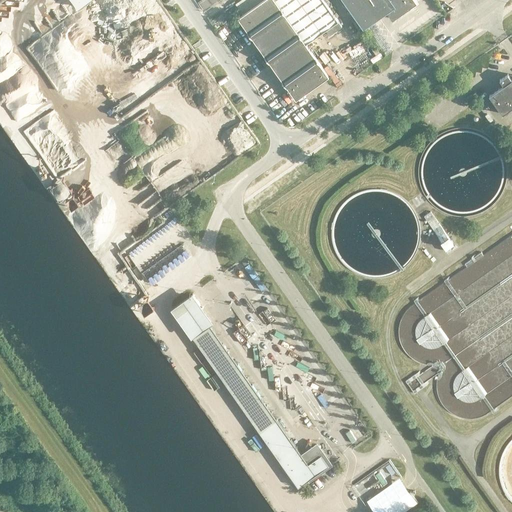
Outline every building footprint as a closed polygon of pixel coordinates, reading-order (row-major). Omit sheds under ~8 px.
[(237,0),(234,2),(241,12),(258,0),(237,0)] [(324,0),(261,0),(238,17),(296,98),(329,75),(306,42),(338,19),(324,0)] [(344,0),(363,27),(387,10),(392,18),(417,1),(415,0),(344,0)] [(489,95),(502,114),(511,106),(511,78),(511,79),(508,73),(499,79),(503,85),(489,95)] [(190,295),(173,308),(298,486),(329,464),(321,454),(308,463),(190,295)]
